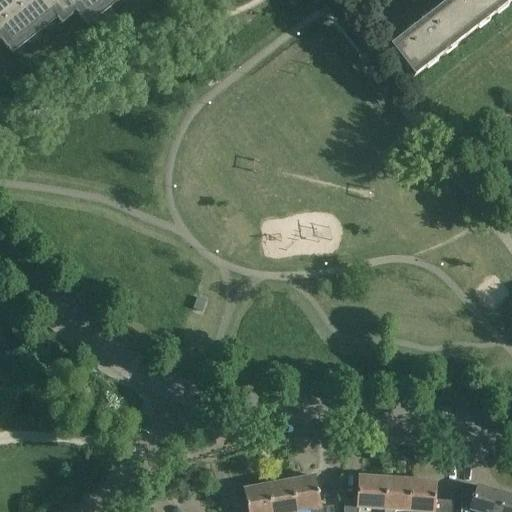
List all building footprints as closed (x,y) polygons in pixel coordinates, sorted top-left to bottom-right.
[(0,0),(0,42),(6,50),(21,38),(36,26),(51,14),(60,26),(76,14),(82,21),(98,9),(109,0),(0,0)] [(511,2),(511,0),(451,0),(443,7),(467,38),(511,2)] [(467,38),(443,7),(390,48),(414,79),(467,38)] [(32,342),(24,334),(8,351),(16,359),(32,342)] [(331,511),(331,508),(321,510),(315,477),(291,481),(296,511),(307,511),(310,511),(331,511)] [(370,511),(371,510),(384,511),(386,479),(359,477),(358,502),(345,501),(344,511),(370,511)] [(408,511),(410,481),(386,479),(384,511),(385,511),(408,511)] [(296,511),(291,481),(267,485),(271,511),(296,511)] [(436,483),(410,481),(408,511),(451,511),(452,502),(435,501),(436,483)] [(244,489),(247,511),(271,511),(267,485),(266,486),(244,489)] [(460,509),(470,511),(499,511),(505,494),(477,486),(476,490),(462,486),(460,509)] [(511,511),(511,495),(505,494),(499,511),(511,511)]
